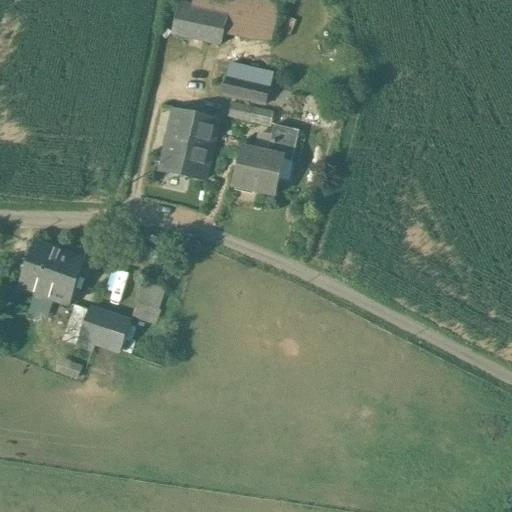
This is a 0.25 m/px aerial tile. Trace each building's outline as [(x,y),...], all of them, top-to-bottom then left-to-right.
[(280,6),(255,0),(180,0),(180,4),(228,14),(222,39),(269,50),(280,6)] [(228,14),(180,4),(172,35),(221,46),(222,39),(228,14)] [(262,73),(230,65),(227,79),(259,86),(262,73)] [(259,86),(227,79),(223,96),(265,107),(269,89),(259,86)] [(275,114),(232,104),(229,119),(271,129),(275,114)] [(218,123),(174,112),(160,172),(204,182),(218,123)] [(255,154),(241,150),(233,188),(276,198),(284,162),(292,164),(299,133),(275,128),(272,138),(260,136),(255,154)] [(65,256),(34,246),(19,289),(50,300),(65,256)] [(85,263),(65,256),(50,300),(70,307),(85,263)] [(165,292),(147,287),(137,319),(155,324),(165,292)] [(130,326),(90,311),(77,348),(93,353),(96,345),(120,354),(130,326)]
